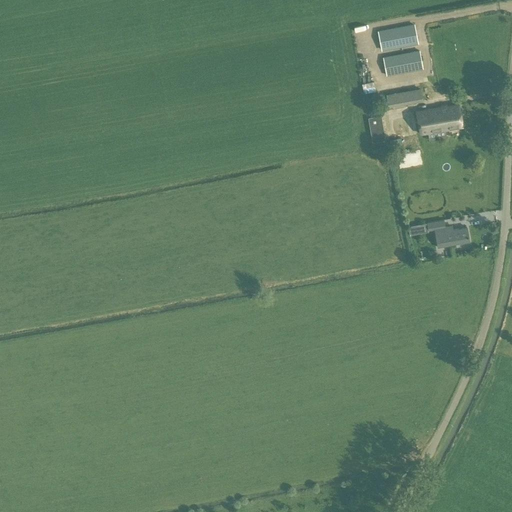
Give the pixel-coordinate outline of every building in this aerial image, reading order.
[(379,31),(382,49),(417,43),(414,25),(379,31)] [(384,57),(387,75),(416,70),(413,52),(384,57)] [(389,107),(422,100),(420,89),(387,95),(389,107)] [(416,112),(420,134),(462,126),(458,104),(416,112)] [(385,140),(381,116),(369,118),(373,142),(385,140)] [(422,152),(399,156),(400,168),(424,164),(422,152)] [(434,230),(437,248),(469,242),(467,227),(445,230),(443,220),(427,222),(429,231),(434,230)]
